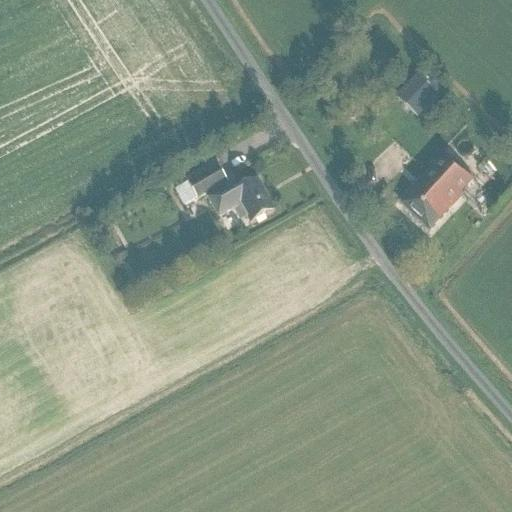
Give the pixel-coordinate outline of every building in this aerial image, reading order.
[(439,98),(416,77),(401,92),(424,114),(439,98)] [(458,149),(468,138),(454,124),(443,135),(458,149)] [(484,168),(469,155),(461,164),(476,177),(484,168)] [(400,206),(409,214),(429,233),(451,210),(462,199),(460,197),(473,182),(446,156),(400,206)] [(185,208),(197,201),(227,184),(218,168),(176,192),(185,208)] [(298,178),(272,187),(278,205),(304,196),(298,178)] [(209,201),(219,219),(234,211),(241,223),(247,220),(251,226),(274,212),(257,183),(237,194),(233,187),(209,201)]
